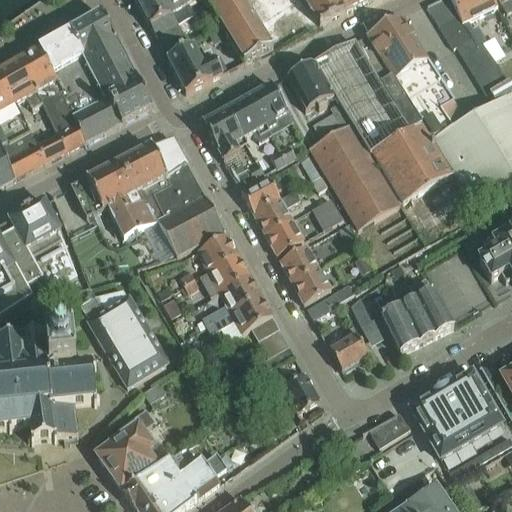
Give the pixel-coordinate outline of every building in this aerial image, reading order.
[(169,20),(158,0),(133,0),(164,59),(187,46),(177,26),(175,27),(171,20),(169,20)] [(158,0),(169,20),(171,20),(175,27),(177,26),(189,19),(184,10),(195,4),(192,0),(158,0)] [(279,54),(250,0),(200,0),(243,68),(272,54),(274,57),(279,54)] [(250,0),(279,54),(312,37),(292,0),(250,0)] [(292,0),(312,37),(323,32),(320,28),(343,16),(332,0),(292,0)] [(332,0),(343,16),(376,0),(332,0)] [(453,11),(448,0),(426,11),(433,21),(453,11)] [(473,32),(469,25),(472,23),(497,11),(491,0),(448,0),(453,11),(459,22),(462,28),(465,32),(471,42),(477,51),(482,48),(485,46),(476,31),(473,32)] [(511,0),(496,0),(505,18),(511,15),(511,0)] [(433,21),(439,31),(459,22),(453,11),(433,21)] [(86,148),(152,114),(101,18),(40,53),(63,99),(61,99),(86,148)] [(402,21),(366,41),(432,146),(452,134),(440,113),(453,106),(412,43),(414,41),(402,21)] [(439,31),(445,42),(465,32),(462,28),(459,22),(439,31)] [(465,32),(445,42),(452,53),(456,51),(471,42),(465,32)] [(432,146),(366,41),(314,67),(334,100),(339,107),(353,130),(372,162),(374,161),(402,209),(409,205),(452,180),(432,146)] [(471,42),(456,51),(461,60),(477,51),(471,42)] [(482,48),(461,60),(468,71),(489,58),(482,48)] [(197,61),(191,51),(166,62),(185,98),(222,79),(213,63),(210,55),(205,58),(197,61)] [(86,148),(61,99),(63,99),(40,53),(19,65),(43,109),(59,139),(57,140),(66,158),(86,148)] [(489,58),(468,71),(474,81),(495,68),(489,58)] [(43,109),(19,65),(0,76),(0,80),(15,109),(16,109),(27,103),(33,113),(43,109)] [(334,100),(314,67),(311,69),(287,80),(296,98),(305,116),(316,111),(319,115),(327,110),(325,105),(334,100)] [(495,68),(474,81),(480,91),(502,78),(495,68)] [(480,91),(485,100),(489,98),(507,87),(502,78),(480,91)] [(0,149),(13,185),(15,184),(46,168),(15,109),(0,80),(0,149)] [(489,98),(495,109),(511,98),(511,93),(507,87),(489,98)] [(265,132),(288,119),(271,89),(248,102),(265,132)] [(452,134),(432,146),(452,180),(472,214),(476,220),(477,219),(511,198),(511,98),(495,109),(466,126),(452,134)] [(271,141),(265,132),(248,102),(226,114),(243,144),(253,138),(259,148),(271,141)] [(353,130),(339,107),(329,113),(332,118),(312,130),(323,147),(346,135),(353,130)] [(37,150),(16,109),(15,109),(46,168),(66,158),(57,140),(37,150)] [(223,167),(239,158),(234,149),(243,144),(226,114),(201,128),(223,167)] [(357,235),(400,210),(372,162),(353,130),(346,135),(323,147),(323,148),(310,155),(357,235)] [(157,226),(204,200),(172,143),(151,151),(70,192),(86,223),(106,213),(112,226),(113,225),(123,244),(157,226)] [(0,192),(13,185),(0,149),(0,192)] [(287,169),(296,164),(289,150),(279,155),(287,169)] [(277,175),(287,169),(279,155),(269,161),(277,175)] [(239,195),(264,181),(257,168),(232,183),(239,195)] [(315,171),(306,176),(312,186),(321,181),(315,171)] [(312,186),(311,187),(317,197),(327,191),(321,181),(312,186)] [(258,188),(241,198),(253,221),(280,206),(279,205),(267,183),(258,188)] [(280,206),(253,221),(265,242),(292,227),(285,214),(299,206),(294,196),(279,205),(280,206)] [(176,262),(206,246),(224,237),(204,200),(157,226),(176,262)] [(331,203),(321,210),(332,230),(343,224),(331,203)] [(0,229),(0,324),(14,315),(27,307),(33,303),(27,293),(42,285),(48,297),(77,281),(75,274),(68,255),(61,236),(54,223),(44,205),(31,212),(9,224),(0,229)] [(486,260),(478,265),(480,268),(490,286),(500,280),(505,288),(511,283),(511,223),(502,229),(507,238),(492,247),(482,253),(486,260)] [(276,261),(294,252),(303,247),(292,227),(265,242),(276,261)] [(478,238),(463,247),(469,255),(483,245),(478,238)] [(207,277),(237,261),(226,240),(196,257),(207,277)] [(292,290),(319,275),(306,252),(279,267),(292,290)] [(207,277),(198,282),(210,303),(219,297),(249,281),(237,261),(207,277)] [(304,310),(321,301),(331,295),(319,275),(292,290),(304,310)] [(183,291),(193,285),(189,277),(179,283),(183,291)] [(206,331),(230,318),(260,301),(249,281),(219,297),(226,310),(202,323),(206,331)] [(434,341),(453,332),(424,282),(407,291),(414,304),(434,341)] [(188,299),(198,293),(193,285),(183,291),(188,299)] [(332,299),(333,301),(337,308),(353,299),(348,290),(332,299)] [(418,349),(434,341),(414,304),(407,291),(393,298),(418,349)] [(127,303),(123,297),(95,303),(92,298),(89,300),(91,303),(80,310),(89,326),(86,328),(127,394),(171,368),(130,301),(127,303)] [(393,298),(377,307),(383,319),(380,321),(390,341),(399,359),(418,349),(393,298)] [(332,299),(323,304),(330,316),(339,311),(338,309),(337,308),(333,301),(332,299)] [(230,318),(206,331),(210,339),(221,333),(235,326),(242,338),(251,333),(272,322),(260,301),(230,318)] [(360,332),(371,326),(359,303),(350,312),(360,332)] [(251,333),(258,346),(279,334),(272,322),(251,333)] [(258,346),(263,355),(283,343),(279,334),(258,346)] [(44,341),(44,338),(41,338),(42,341),(22,343),(22,340),(19,341),(19,344),(0,345),(0,433),(8,433),(9,436),(11,435),(11,433),(29,431),(30,443),(27,443),(28,446),(30,446),(31,448),(33,448),(33,445),(53,443),(53,445),(56,445),(56,442),(63,441),(64,450),(69,449),(69,446),(77,445),(76,440),(78,440),(74,409),(93,406),(94,409),(97,409),(96,406),(99,406),(99,403),(96,403),(92,373),(95,372),(95,370),(92,370),(91,367),(89,367),(89,370),(76,372),(73,344),(45,348),(45,343),(47,343),(47,340),(44,341)] [(344,345),(341,339),(325,347),(341,376),(367,361),(355,339),(344,345)] [(288,352),(283,343),(263,355),(268,363),(288,352)] [(268,375),(276,371),(294,361),(288,352),(268,363),(263,366),(268,375)] [(192,367),(202,361),(197,353),(187,359),(192,367)] [(511,373),(500,381),(510,398),(511,401),(511,373)] [(432,400),(410,413),(440,465),(501,429),(471,377),(448,391),(448,389),(443,392),(444,393),(437,397),(436,396),(432,399),(432,400)] [(291,387),(287,379),(274,386),(277,392),(286,406),(288,411),(291,409),(297,419),(320,407),(304,380),(291,387)] [(149,407),(165,398),(158,387),(143,397),(149,407)] [(276,417),(288,411),(286,406),(277,392),(265,399),(276,417)] [(155,422),(150,415),(146,418),(145,416),(134,424),(133,424),(117,436),(120,441),(110,448),(111,449),(96,460),(122,497),(158,472),(147,456),(153,451),(141,435),(152,427),(151,425),(155,422)] [(277,423),(286,437),(295,431),(286,417),(277,423)] [(378,454),(410,435),(398,418),(396,419),(396,420),(363,438),(363,437),(361,438),(362,440),(364,439),(364,438),(368,436),(378,454)] [(511,447),(509,442),(498,448),(502,455),(511,449),(511,447)] [(498,448),(488,454),(492,461),(502,455),(498,448)] [(488,454),(478,460),(482,467),(492,461),(488,454)] [(221,466),(146,511),(189,511),(219,491),(213,483),(226,473),(233,468),(228,461),(225,457),(218,461),(221,466)] [(132,511),(146,511),(221,466),(218,461),(216,459),(200,469),(195,463),(186,469),(179,460),(159,473),(158,472),(122,497),(132,511)] [(478,460),(468,466),(473,473),(482,467),(478,460)] [(468,466),(459,472),(463,479),(473,473),(468,466)] [(459,472),(448,478),(452,485),(463,479),(459,472)] [(464,511),(470,511),(480,506),(468,485),(454,494),(464,511)] [(450,511),(436,490),(406,510),(407,510),(404,511),(450,511)]
